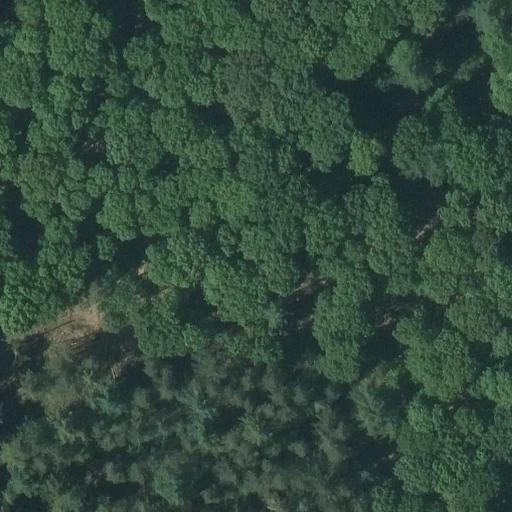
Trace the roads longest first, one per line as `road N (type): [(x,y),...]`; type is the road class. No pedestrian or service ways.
road 1 (track): [(0,316),(511,411)]
road 2 (track): [(43,0),(0,261)]
